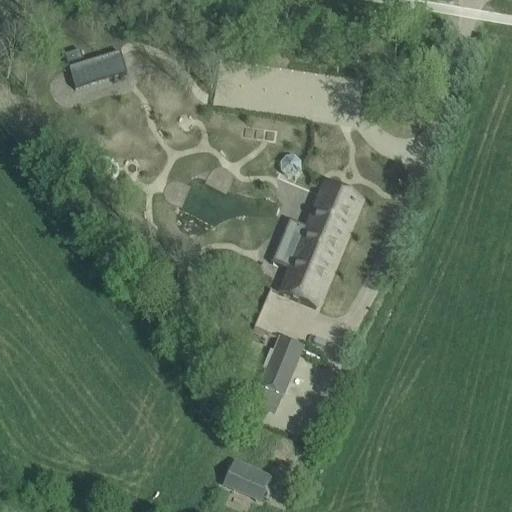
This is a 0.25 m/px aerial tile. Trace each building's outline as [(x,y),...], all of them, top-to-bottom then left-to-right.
[(285,159),(280,166),(280,174),(286,180),(295,180),(301,173),(300,165),(294,159),(285,159)] [(99,166),(98,168),(98,170),(98,173),(99,175),(101,176),(103,177),(105,178),(108,177),(110,176),(111,175),(112,173),(113,170),(112,168),(111,166),(110,164),(108,163),(105,163),(103,163),(101,164),(99,166)] [(360,201),(324,186),(279,296),(315,310),(360,201)] [(257,387),(280,397),(302,349),(279,338),(272,353),(271,352),(262,371),(264,371),(257,387)] [(224,485),(263,502),(272,482),(233,465),(224,485)]
